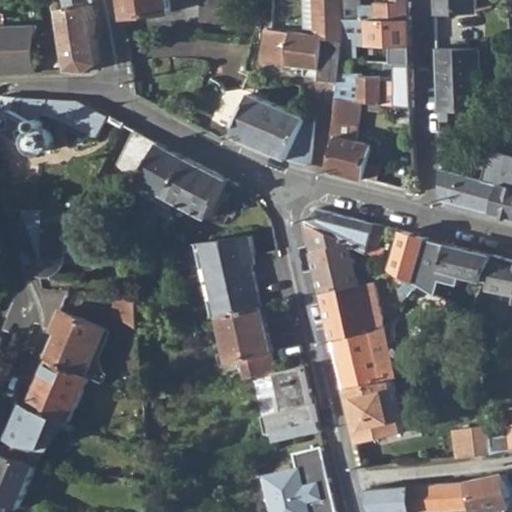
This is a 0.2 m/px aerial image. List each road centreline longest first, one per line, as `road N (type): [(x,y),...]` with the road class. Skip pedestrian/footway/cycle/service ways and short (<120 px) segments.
road 1 (residential): [(279,179),(361,511)]
road 2 (residential): [(429,219),(421,0)]
road 3 (residential): [(122,102),(279,179)]
road 4 (residential): [(279,179),(429,219)]
road 5 (residential): [(122,102),(84,85),(0,85)]
